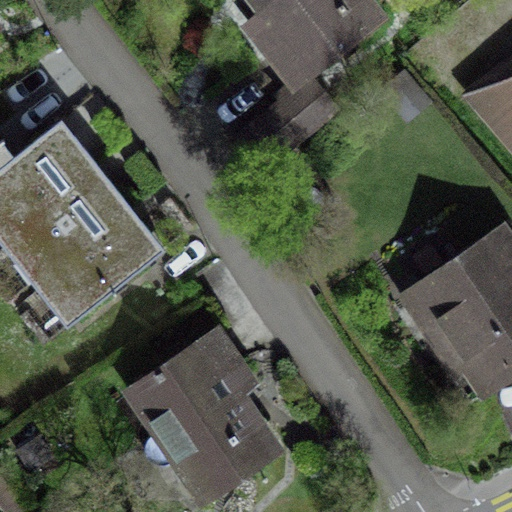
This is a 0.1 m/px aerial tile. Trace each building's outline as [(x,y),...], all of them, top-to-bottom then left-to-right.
[(413,36),(384,0),(223,0),(313,114),(413,36)] [(511,57),(464,97),(511,155),(511,57)] [(164,247),(62,118),(0,166),(0,233),(69,321),(164,247)] [(511,437),(511,255),(426,312),(509,439),(511,437)] [(241,371),(215,334),(135,388),(204,495),(274,449),(230,382),(241,371)]
